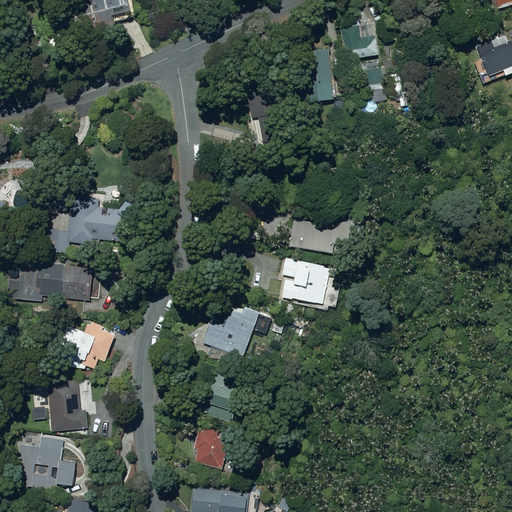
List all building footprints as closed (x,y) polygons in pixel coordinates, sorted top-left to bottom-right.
[(126,0),(73,0),(75,6),(71,7),(78,34),(107,27),(109,29),(114,24),(113,22),(111,16),(129,12),(126,0)] [(511,0),(495,0),(498,9),(511,5),(511,0)] [(340,27),(345,61),(379,56),(374,22),(340,27)] [(503,71),(505,77),(511,74),(511,43),(511,41),(507,42),(505,36),(478,47),(489,77),(503,71)] [(308,106),(321,104),(334,102),(327,51),(314,52),(301,54),(308,106)] [(393,53),(382,55),(386,75),(397,73),(393,53)] [(360,71),(364,92),(385,89),(381,68),(360,71)] [(286,144),(275,86),(246,91),(251,119),(255,118),(260,148),(286,144)] [(384,89),(369,92),(371,103),(386,100),(384,89)] [(350,99),(351,107),(360,106),(359,98),(350,99)] [(66,242),(91,245),(92,239),(120,243),(121,233),(130,223),(138,229),(152,209),(132,194),(118,210),(97,207),(98,199),(77,197),(74,217),(69,216),(66,242)] [(359,249),(363,219),(335,215),(335,221),(323,219),(322,224),(288,219),(284,247),(331,254),(332,245),(359,249)] [(258,241),(273,241),(273,236),(279,236),(279,219),(265,219),(265,225),(258,225),(258,241)] [(338,279),(340,271),(285,259),(281,276),(294,279),(292,285),(301,288),(298,300),(306,302),(305,306),(327,311),(328,307),(335,309),(339,289),(332,287),(334,278),(338,279)] [(51,299),(89,302),(93,270),(64,268),(65,266),(38,263),(37,275),(36,275),(35,280),(22,278),(20,300),(42,302),(43,289),(52,290),(51,299)] [(224,360),(232,363),(235,356),(244,359),(261,312),(246,307),(245,310),(232,305),(224,327),(210,322),(202,344),(210,346),(207,355),(223,361),(224,360)] [(115,336),(86,325),(83,333),(67,327),(60,346),(66,349),(61,360),(78,367),(79,364),(94,370),(98,360),(105,363),(115,336)] [(212,418),(233,424),(237,413),(243,415),(253,385),(213,373),(204,403),(216,407),(212,418)] [(48,383),(51,432),(87,429),(85,411),(80,412),(78,381),(48,383)] [(169,410),(180,413),(183,401),(171,398),(169,410)] [(155,418),(169,424),(173,415),(158,409),(155,418)] [(196,463),(222,470),(227,448),(219,439),(221,431),(205,426),(203,434),(198,433),(194,448),(199,449),(196,463)] [(16,485),(58,491),(59,485),(78,487),(82,462),(62,460),(63,448),(62,448),(64,439),(40,436),(38,447),(21,445),(16,485)] [(247,511),(249,494),(193,487),(190,511),(195,511),(247,511)] [(297,502),(287,492),(277,502),(287,511),(297,502)] [(66,511),(101,511),(102,506),(68,501),(66,511)]
